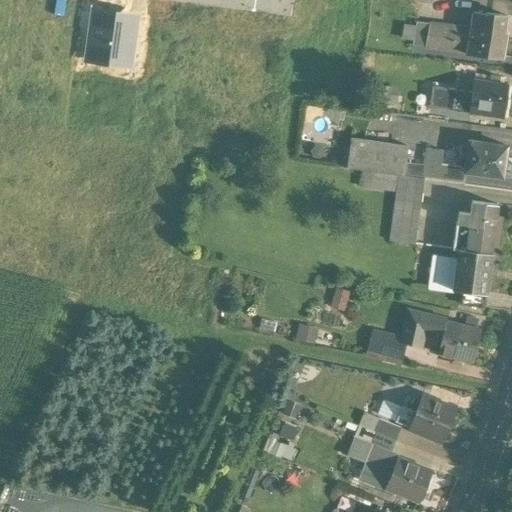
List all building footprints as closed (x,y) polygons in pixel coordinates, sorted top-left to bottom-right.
[(91,49),(96,14),(80,12),(75,47),(91,49)] [(506,15),(485,12),(484,14),(472,12),(468,41),(466,53),(466,54),(501,59),(503,42),(502,42),(506,15)] [(90,58),(126,62),(131,19),(96,14),(91,49),(90,58)] [(428,23),(416,21),(413,46),(425,47),(428,23)] [(455,27),(428,23),(425,47),(466,53),(468,41),(453,39),(455,27)] [(506,85),(473,80),(472,83),(468,111),(468,112),(502,117),(506,85)] [(472,83),(456,81),(455,91),(452,108),(468,111),(472,83)] [(455,91),(429,87),(427,105),(452,109),(452,108),(455,91)] [(407,146),(350,138),(345,168),(361,170),(397,175),(403,176),(404,164),(407,146)] [(505,146),(466,141),(462,171),(462,172),(464,173),(500,177),(505,146)] [(441,151),(424,149),(422,162),(440,164),(441,151)] [(440,164),(422,162),(422,166),(420,178),(423,179),(463,184),(464,173),(462,172),(462,171),(459,170),(459,167),(440,164)] [(422,166),(404,164),(403,176),(420,178),(422,166)] [(397,175),(361,170),(359,185),(395,190),(397,175)] [(403,176),(397,175),(395,190),(388,240),(414,244),(423,179),(420,178),(403,176)] [(495,205),(470,201),(469,212),(458,211),(456,221),(455,220),(451,248),(458,249),(488,254),(495,205)] [(488,254),(458,249),(456,260),(452,289),(461,290),(485,294),(490,254),(488,254)] [(456,260),(431,256),(427,285),(452,289),(456,260)] [(485,294),(461,290),(459,303),(483,306),(485,294)] [(425,317),(408,313),(402,339),(407,340),(418,343),(423,327),(425,317)] [(445,322),(425,317),(423,327),(443,332),(445,322)] [(478,330),(445,322),(443,332),(437,353),(470,362),(478,330)] [(403,364),(407,340),(402,339),(375,333),(369,357),(403,364)] [(457,411),(423,395),(418,409),(412,421),(409,428),(443,443),(457,411)] [(412,421),(418,409),(405,403),(400,415),(412,421)] [(359,409),(354,423),(398,441),(404,427),(359,409)] [(398,441),(354,423),(341,454),(372,467),(392,475),(399,459),(392,456),(398,441)] [(431,473),(399,459),(392,475),(386,488),(419,502),(431,473)] [(386,488),(392,475),(372,467),(367,480),(386,488)] [(239,502),(235,511),(247,511),(249,506),(239,502)]
